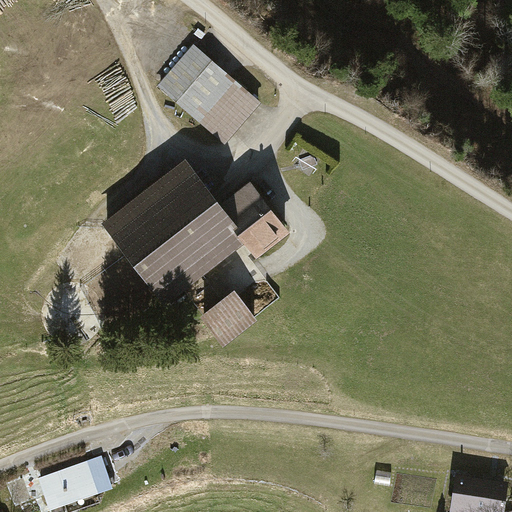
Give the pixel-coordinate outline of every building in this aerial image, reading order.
[(215,46),(174,87),(212,124),(252,83),(215,46)] [(338,159),(318,145),(303,167),(323,181),(338,159)] [(268,187),(234,211),(202,168),(122,225),(172,295),(244,243),(255,258),(297,228),(268,187)] [(274,316),(253,290),(219,318),(240,344),(274,316)] [(110,455),(46,479),(57,511),(71,511),(124,493),(110,455)] [(394,474),(377,472),(376,486),(393,488),(394,474)] [(507,511),(511,477),(461,473),(457,511),(507,511)]
